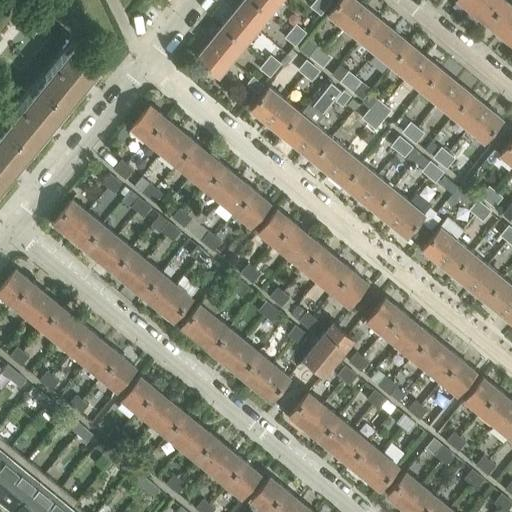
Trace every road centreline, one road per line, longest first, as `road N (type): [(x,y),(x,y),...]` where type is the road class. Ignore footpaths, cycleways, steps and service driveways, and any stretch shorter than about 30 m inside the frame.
road 1 (residential): [(511,364),(148,66)]
road 2 (residential): [(356,511),(12,231)]
road 3 (residential): [(12,231),(148,66)]
road 4 (residential): [(511,91),(400,0)]
